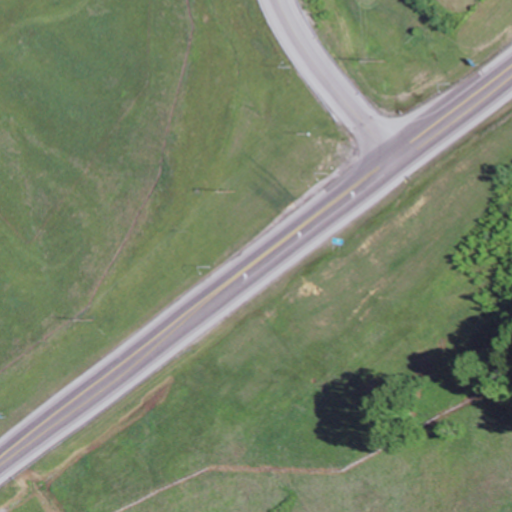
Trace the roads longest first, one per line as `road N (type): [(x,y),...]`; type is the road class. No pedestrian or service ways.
road 1 (trunk): [(0,461),(511,65)]
road 2 (primary): [(390,159),(326,75),(283,0)]
